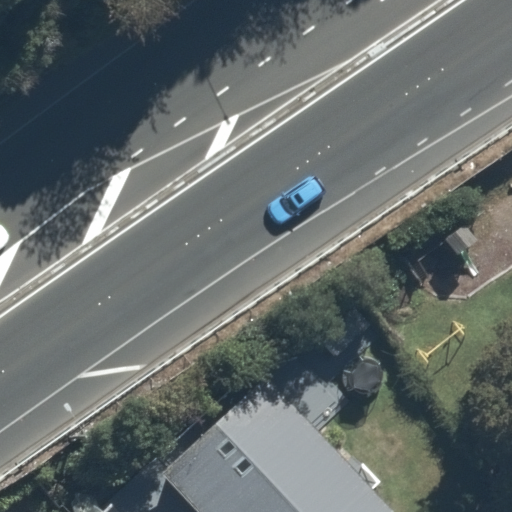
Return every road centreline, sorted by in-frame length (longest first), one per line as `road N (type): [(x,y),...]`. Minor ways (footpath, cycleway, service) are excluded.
road 1 (trunk): [(511,26),(0,376)]
road 2 (trunk): [(0,211),(304,0)]
